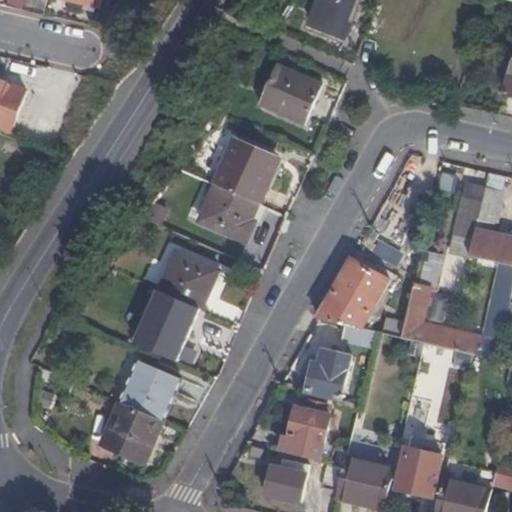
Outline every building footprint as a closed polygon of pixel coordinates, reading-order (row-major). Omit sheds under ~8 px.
[(8,0),(7,7),(24,11),(26,0),(8,0)] [(26,0),(24,11),(43,16),(46,0),(26,0)] [(345,40),(361,0),(325,0),(315,27),(345,40)] [(475,46),(467,70),(474,72),(482,48),(475,46)] [(3,68),(0,77),(0,81),(27,91),(31,77),(3,68)] [(306,127),(323,87),(279,68),(262,108),(306,127)] [(27,91),(0,81),(0,128),(12,133),(27,91)] [(237,142),(219,185),(257,203),(269,176),(274,178),(281,161),(237,142)] [(252,220),(259,203),(257,203),(219,185),(203,221),(248,241),(256,222),(252,220)] [(466,193),(464,198),(483,201),(486,189),(477,187),(468,185),(466,193)] [(503,194),(486,190),(483,201),(478,224),(496,228),(503,194)] [(474,240),(477,231),(478,224),(483,201),(464,198),(463,198),(455,236),(474,240)] [(511,266),(511,239),(477,231),(474,240),(470,258),(475,259),(468,290),(462,289),(460,300),(484,306),(490,307),(499,264),(506,265),(511,266)] [(201,309),(203,310),(221,271),(178,252),(161,291),(201,309)] [(392,281),(354,260),(320,320),(352,327),(365,329),(392,281)] [(490,307),(484,306),(483,313),(494,315),(506,265),(499,264),(490,307)] [(432,289),(416,285),(407,324),(404,338),(425,343),(439,346),(444,327),(425,323),(432,289)] [(178,361),(201,309),(161,291),(158,290),(135,343),(178,361)] [(389,320),(385,334),(401,338),(404,338),(407,324),(389,320)] [(376,332),(365,329),(352,327),(348,343),(372,349),(373,346),(376,332)] [(439,346),(473,354),(477,355),(481,336),(444,327),(439,346)] [(398,352),(401,338),(385,334),(376,332),(373,346),(398,352)] [(477,355),(501,360),(504,341),(481,336),(477,355)] [(315,364),(309,392),(344,400),(353,358),(328,352),(325,366),(315,364)] [(124,403),(165,421),(184,381),(142,362),(124,403)] [(81,370),(75,381),(88,387),(93,376),(81,370)] [(40,405),(51,409),(56,396),(44,392),(40,405)] [(147,463),(165,421),(124,403),(105,444),(147,463)] [(285,453),(322,461),(333,416),(328,415),(330,408),(308,403),(306,410),(299,408),(292,438),(288,437),(285,453)] [(435,497),(445,457),(418,451),(418,446),(410,444),(400,489),(435,497)] [(345,467),(346,463),(349,451),(340,449),(336,465),(345,467)] [(277,459),(276,468),(283,469),(285,460),(277,459)] [(303,504),(311,466),(285,460),(283,469),(276,468),(274,467),(268,497),(303,504)] [(511,488),(511,465),(500,462),(495,485),(511,488)] [(336,465),(329,463),(324,488),(340,491),(345,467),(336,465)] [(338,501),(386,511),(395,474),(346,463),(345,467),(340,491),(338,501)] [(437,511),(488,511),(494,490),(445,479),(437,511)]
